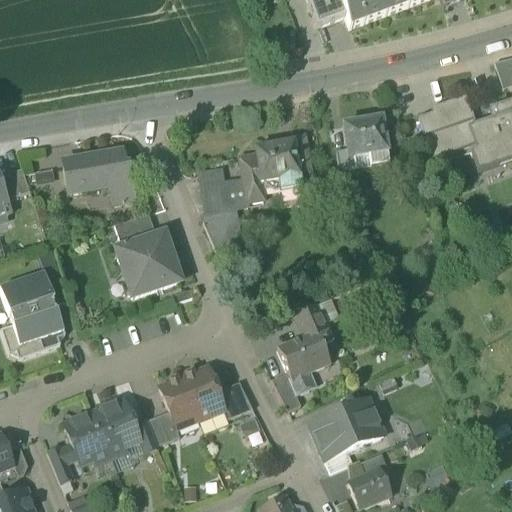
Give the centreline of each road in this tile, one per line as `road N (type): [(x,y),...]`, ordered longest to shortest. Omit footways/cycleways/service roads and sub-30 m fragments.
road 1 (tertiary): [(139,111),(511,37)]
road 2 (residential): [(139,111),(225,333)]
road 3 (residential): [(225,333),(12,405)]
road 4 (residential): [(225,333),(322,511)]
road 5 (tertiary): [(0,136),(139,111)]
